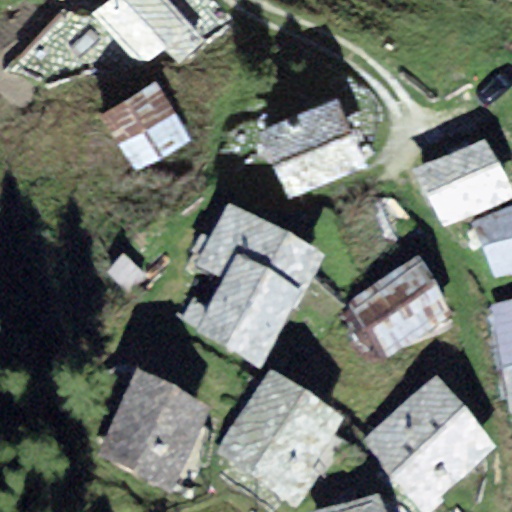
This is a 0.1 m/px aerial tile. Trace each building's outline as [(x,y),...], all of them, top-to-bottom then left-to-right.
[(185,25),(166,0),(100,0),(142,56),(185,25)] [(127,95),(108,107),(140,159),(184,132),(153,80),(127,95)] [(337,93),(266,122),(288,177),(360,149),(346,113),(337,93)] [(484,145),(424,170),(445,219),(504,194),(497,177),(484,145)] [(315,253),(230,207),(202,258),(228,272),(202,322),(234,339),(260,353),(315,253)] [(488,251),(494,274),(511,269),(511,213),(480,222),(488,251)] [(356,302),(383,348),(445,313),(431,288),(418,267),(356,302)] [(511,304),(497,308),(511,386),(511,304)] [(293,495),(342,418),(273,374),(224,451),(293,495)] [(170,393),(140,380),(108,453),(168,478),(199,405),(170,393)] [(487,444),(434,385),(372,440),(425,500),(487,444)] [(338,511),(378,511),(375,500),(338,511)]
